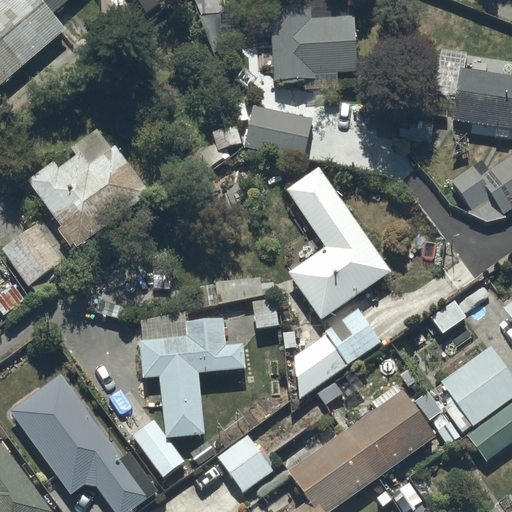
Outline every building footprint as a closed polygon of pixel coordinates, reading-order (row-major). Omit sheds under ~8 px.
[(0,0),(0,84),(66,28),(54,14),(70,0),(0,0)] [(139,0),(149,12),(164,0),(139,0)] [(387,0),(362,0),(362,14),(388,14),(387,0)] [(357,72),(352,15),(311,18),(310,6),(268,9),(273,81),(304,79),(305,89),(338,86),(337,74),(357,72)] [(454,96),(450,120),(495,127),(493,136),(507,138),(508,129),(511,129),(511,73),(511,74),(511,69),(511,63),(467,56),(467,53),(440,49),(433,93),(454,96)] [(313,119),(251,106),(243,146),(305,159),(313,119)] [(75,243),(77,246),(150,194),(116,145),(89,164),(81,153),(60,168),(56,161),(29,180),(61,226),(59,228),(71,246),(75,243)] [(480,162),(451,181),(470,210),(467,212),(484,220),(488,221),(504,215),(503,213),(511,207),(511,155),(487,172),(480,162)] [(287,271),(321,319),(389,272),(318,169),(286,190),(324,246),(287,271)] [(39,224),(3,248),(30,287),(33,285),(38,293),(65,274),(59,266),(65,262),(39,224)] [(277,326),(273,299),(252,302),(256,328),(277,326)] [(511,299),(502,307),(511,320),(511,299)] [(325,334),(346,366),(380,342),(357,309),(324,333),(325,334)] [(189,310),(142,318),(144,339),(140,339),(143,374),(160,373),(165,437),(206,434),(200,372),(244,368),(242,344),(225,346),(223,319),(190,321),(189,310)] [(346,366),(325,334),(294,355),(299,399),(346,366)] [(511,375),(490,346),(440,382),(453,400),(442,408),(461,434),(511,397),(511,375)] [(121,457),(62,374),(12,411),(72,495),(85,485),(97,486),(116,511),(127,511),(149,497),(141,486),(149,479),(130,452),(121,457)] [(308,501),(291,511),(326,511),(434,438),(402,391),(287,470),(308,501)] [(511,402),(467,435),(486,461),(511,442),(511,402)] [(248,435),(218,458),(244,492),(274,469),(248,435)] [(0,438),(0,511),(51,511),(53,511),(0,438)]
